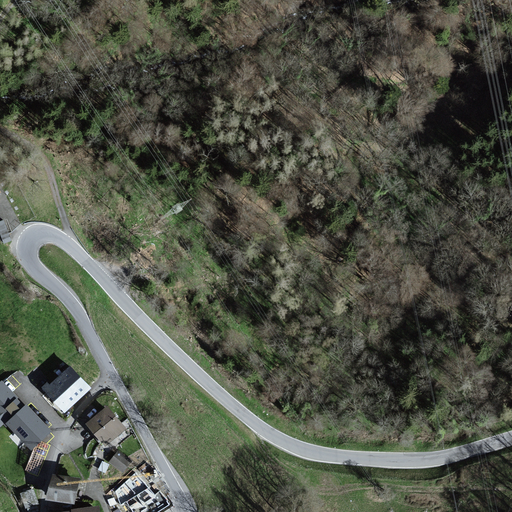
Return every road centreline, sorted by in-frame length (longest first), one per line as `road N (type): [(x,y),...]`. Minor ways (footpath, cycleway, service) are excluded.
road 1 (tertiary): [(114,376),(69,298),(28,259),(30,238),(48,234),(214,389),(293,446),(426,460),(511,438)]
road 2 (residential): [(114,376),(65,429),(41,511)]
road 3 (tertiary): [(183,502),(114,376)]
road 4 (track): [(66,244),(42,160),(0,130)]
